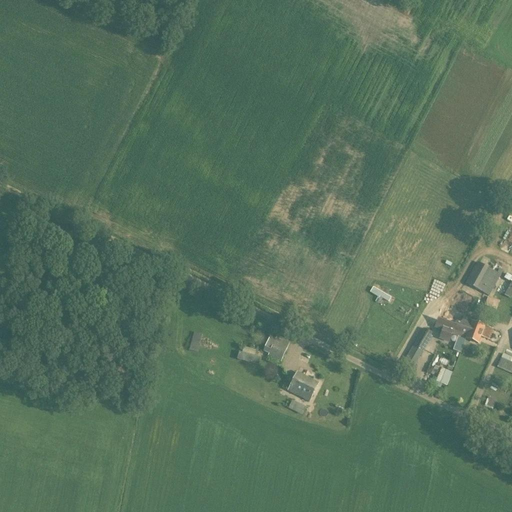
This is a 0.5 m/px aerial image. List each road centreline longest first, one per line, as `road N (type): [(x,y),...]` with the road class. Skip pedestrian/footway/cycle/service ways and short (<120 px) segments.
road 1 (track): [(294,330),(0,185)]
road 2 (unclassified): [(511,437),(294,330)]
